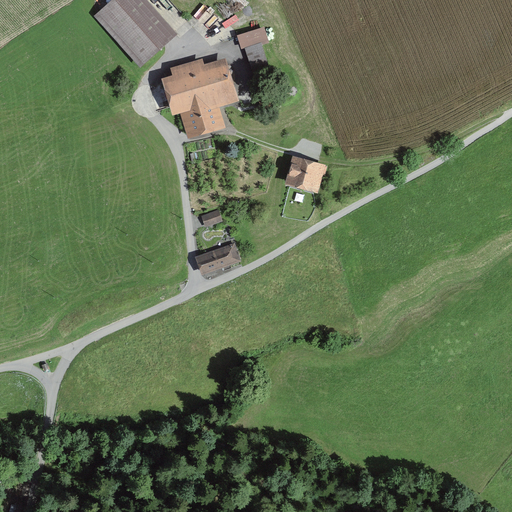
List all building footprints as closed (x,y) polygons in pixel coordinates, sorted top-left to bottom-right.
[(174,34),(143,0),(111,0),(94,16),(139,65),(174,34)] [(263,29),(235,37),(239,51),(243,50),(250,75),(267,70),(260,46),(267,44),(263,29)] [(224,61),(159,78),(169,117),(179,114),(186,138),(223,128),(217,107),(235,102),(224,61)] [(322,168),(291,159),(284,185),(316,193),(322,168)] [(218,213),(201,218),(204,227),(221,222),(218,213)] [(232,245),(196,258),(202,275),(238,262),(232,245)]
